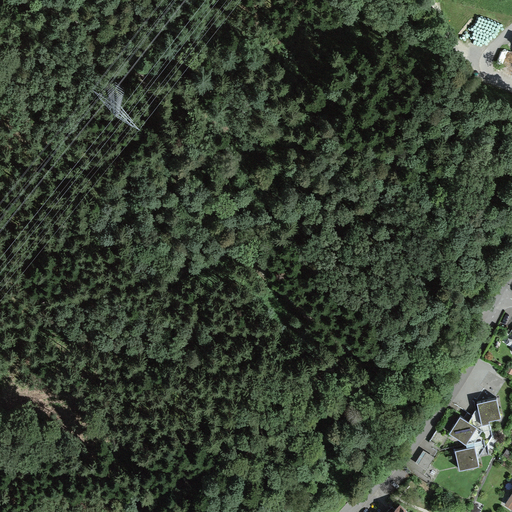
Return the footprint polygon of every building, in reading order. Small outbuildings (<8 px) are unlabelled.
[(480,419),(498,416),(495,397),(476,400),(480,419)] [(440,426),(463,441),(473,425),(458,414),(455,420),(446,419),(440,426)] [(458,468),(477,464),(472,440),(464,442),(465,447),(454,449),(458,468)] [(423,467),(432,457),(423,450),(415,460),(423,467)] [(388,511),(406,511),(398,503),(388,511)]
